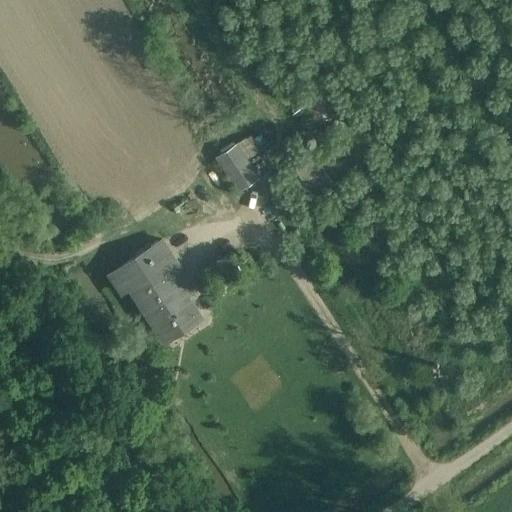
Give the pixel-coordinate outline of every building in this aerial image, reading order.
[(259,177),(248,160),(236,143),(216,156),(238,191),(259,177)] [(313,152),(303,159),(286,170),(307,203),(334,186),(313,152)] [(199,317),(153,246),(109,274),(120,292),(130,285),(165,339),(199,317)] [(141,403),(128,412),(139,427),(152,418),(141,403)] [(113,424),(120,437),(133,429),(130,425),(125,417),(113,424)] [(172,442),(159,421),(158,420),(149,427),(162,448),(172,442)] [(118,444),(83,470),(99,493),(135,466),(118,444)]
